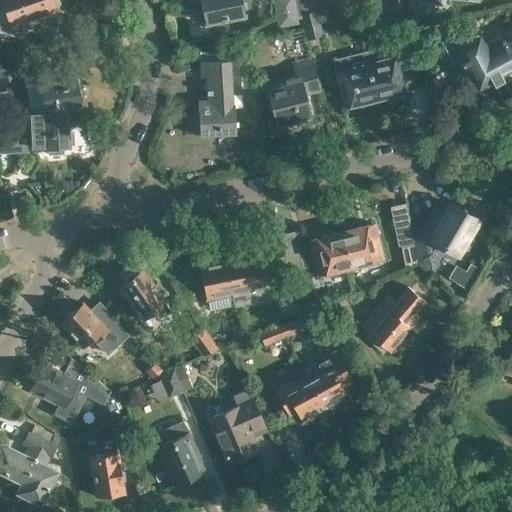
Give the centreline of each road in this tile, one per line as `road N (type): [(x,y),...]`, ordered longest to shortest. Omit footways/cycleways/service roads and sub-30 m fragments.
road 1 (unclassified): [(105,217),(511,129)]
road 2 (unclassified): [(282,511),(335,479),(457,345),(511,258)]
road 3 (unclassified): [(105,217),(142,98),(148,34),(140,0)]
road 4 (unclassified): [(0,363),(68,227)]
